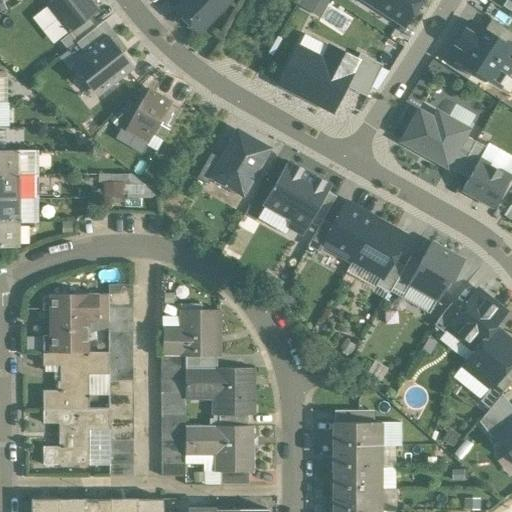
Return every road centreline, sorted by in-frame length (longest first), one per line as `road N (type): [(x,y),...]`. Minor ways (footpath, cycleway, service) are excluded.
road 1 (residential): [(144,245),(208,270),(250,298),(279,347),(293,403),(294,511)]
road 2 (residential): [(127,0),(196,72),(346,161)]
road 3 (residential): [(144,245),(149,486)]
road 4 (residential): [(4,280),(5,511)]
road 5 (residential): [(346,161),(511,264)]
road 6 (residential): [(346,161),(450,0)]
road 7 (residential): [(4,280),(99,244),(144,245)]
